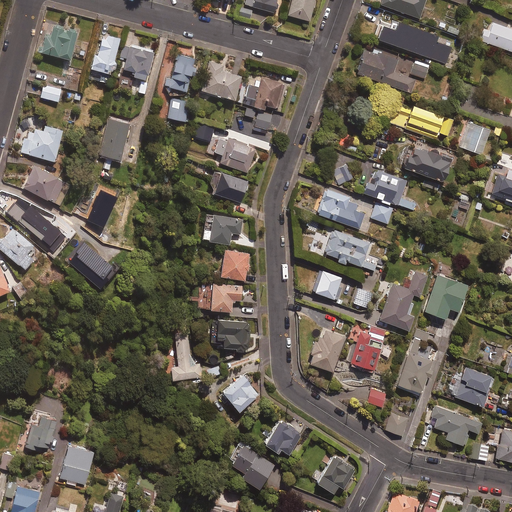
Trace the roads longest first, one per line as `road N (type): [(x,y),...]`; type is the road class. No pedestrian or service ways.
road 1 (residential): [(321,60),(277,197),(280,371),(317,408),(390,455)]
road 2 (residential): [(98,0),(321,60)]
road 3 (residential): [(390,455),(511,484)]
road 4 (residential): [(32,0),(0,116)]
